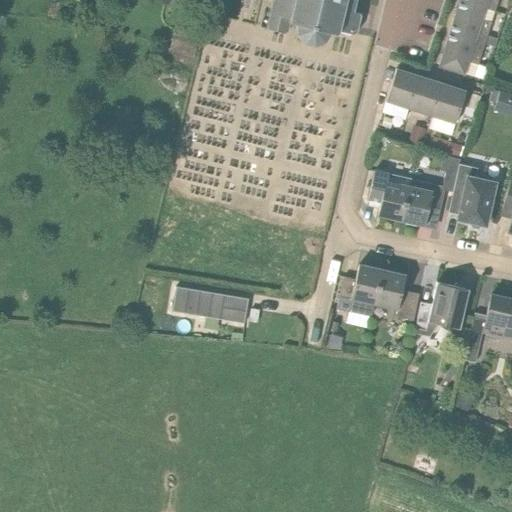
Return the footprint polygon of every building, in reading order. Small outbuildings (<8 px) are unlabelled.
[(331,33),(338,34),(338,32),(339,33),(339,31),(355,35),(360,14),(353,12),(355,0),(271,0),(264,30),(284,35),(287,22),(296,25),(297,35),(304,46),(314,49),(326,43),(331,33)] [(484,30),(489,32),(495,11),(460,0),(450,32),(485,44),(485,43),(480,42),(484,30)] [(460,0),(495,11),(495,10),(490,9),(493,0),(460,0)] [(485,44),(450,32),(439,66),(464,74),(465,74),(468,62),(478,65),(481,56),(476,54),(479,43),(484,44),(485,44)] [(486,44),(495,47),(497,39),(488,36),(486,44)] [(420,76),(396,69),(386,101),(409,109),(420,76)] [(442,84),(420,76),(409,109),(432,116),(442,84)] [(465,91),(442,84),(432,116),(455,123),(465,91)] [(511,91),(501,88),(496,106),(511,111),(511,91)] [(495,104),(499,92),(492,90),(488,101),(495,104)] [(389,129),(392,120),(384,117),(381,126),(389,129)] [(420,146),(426,129),(413,125),(408,142),(420,146)] [(459,157),(462,147),(449,142),(446,153),(459,157)] [(459,164),(457,173),(453,189),(463,191),(457,220),(470,223),(473,228),(477,229),(482,225),(486,226),(496,182),(475,178),(477,168),(459,164)] [(445,170),(441,186),(433,184),(428,183),(425,186),(424,190),(409,186),(401,222),(419,226),(419,225),(424,226),(428,211),(439,214),(445,191),(452,192),(453,189),(457,173),(445,170)] [(382,218),(401,222),(409,186),(410,179),(374,171),(368,199),(380,202),(377,216),(383,217),(382,218)] [(511,232),(511,178),(501,210),(511,213),(511,214),(507,231),(511,232)] [(338,303),(347,306),(349,306),(348,311),(371,317),(374,305),(382,269),(364,264),(364,266),(359,265),(355,279),(344,277),(338,303)] [(382,269),(374,305),(397,310),(396,317),(408,320),(414,293),(402,290),(406,275),(400,274),(401,273),(382,269)] [(421,302),(415,328),(426,331),(428,322),(460,329),(465,304),(464,303),(471,293),(456,283),(454,286),(436,282),(431,305),(421,302)] [(170,288),(165,312),(237,325),(242,301),(170,288)] [(472,322),(464,360),(475,362),(482,332),(511,338),(511,299),(491,294),(484,325),(472,322)] [(259,311),(251,309),(249,322),(257,324),(259,311)] [(469,412),(473,396),(457,392),(454,409),(469,412)]
